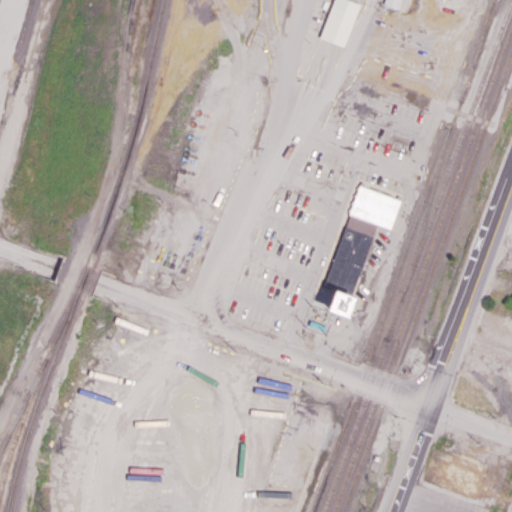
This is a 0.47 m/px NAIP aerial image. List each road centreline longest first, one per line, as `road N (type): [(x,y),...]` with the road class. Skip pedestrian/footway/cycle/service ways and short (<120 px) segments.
road 1 (tertiary): [(97,284),(427,403)]
road 2 (secondary): [(427,403),(511,177)]
